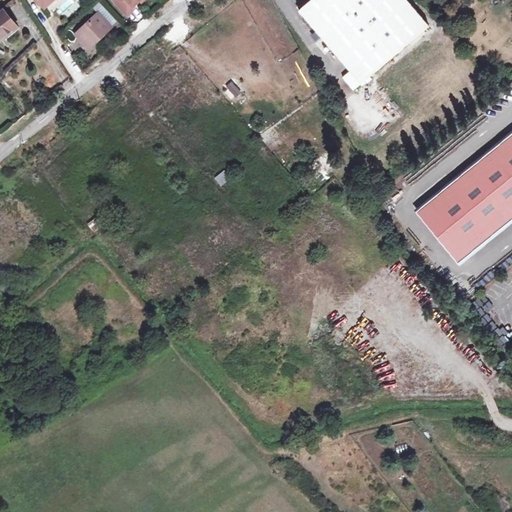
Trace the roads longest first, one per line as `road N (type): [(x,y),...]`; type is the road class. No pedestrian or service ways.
road 1 (residential): [(0,150),(186,0)]
road 2 (unknown): [(276,0),(298,46),(367,131)]
